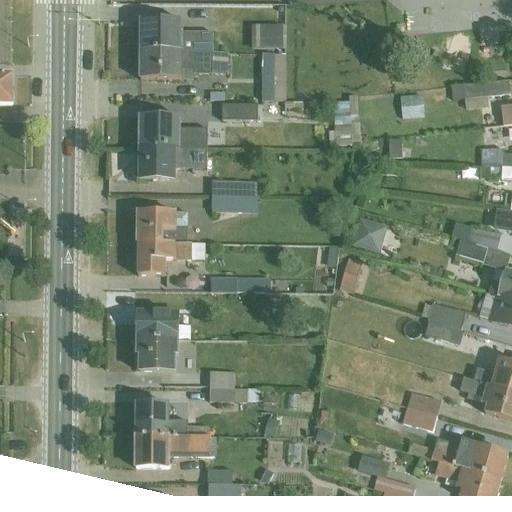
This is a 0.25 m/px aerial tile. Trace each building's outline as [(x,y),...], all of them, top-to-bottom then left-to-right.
[(141,54),(213,54),(213,34),(184,34),(184,22),(141,22),(141,54)] [(284,28),(252,27),(251,51),(283,52),(284,28)] [(213,54),(141,54),(141,82),(183,82),(183,70),(195,71),(195,76),(228,76),(228,54),(213,54)] [(285,57),(262,55),(262,102),(274,102),(274,104),(285,104),(285,57)] [(183,70),(183,82),(195,82),(195,76),(195,71),(183,70)] [(0,107),(13,107),(13,77),(0,77),(0,107)] [(509,83),(451,89),(453,103),(465,102),(466,112),(489,110),(488,99),(511,97),(509,83)] [(422,96),(401,99),(403,122),(425,119),(422,96)] [(350,104),(351,147),(361,147),(361,142),(370,142),(370,129),(359,129),(357,97),(349,98),(350,104)] [(351,147),(350,104),(333,104),(335,148),(351,147)] [(257,108),(222,107),(222,122),(257,123),(257,108)] [(511,126),(511,107),(502,109),(504,127),(511,126)] [(140,150),(208,151),(207,131),(181,131),(181,119),(140,118),(140,150)] [(503,140),(503,130),(480,130),(480,140),(503,140)] [(402,142),(389,141),(389,160),(402,160),(402,142)] [(208,151),(140,150),(140,182),(176,182),(176,170),(193,170),(193,174),(207,174),(208,151)] [(481,169),(511,170),(511,157),(504,157),(504,152),(482,151),(481,169)] [(277,170),(298,170),(298,159),(278,159),(277,170)] [(511,170),(481,169),(480,181),(489,181),(489,182),(511,183),(511,170)] [(318,175),(318,200),(343,200),(343,175),(318,175)] [(213,199),(258,200),(258,183),(213,183),(213,199)] [(258,200),(213,199),(213,214),(251,214),(251,217),(258,217),(258,200)] [(134,203),(113,203),(114,214),(135,214),(134,203)] [(511,213),(511,214),(498,212),(495,232),(511,234),(511,213)] [(177,230),(177,214),(139,214),(139,246),(187,246),(188,230),(177,230)] [(177,230),(188,230),(188,215),(177,214),(177,230)] [(360,221),(353,248),(380,256),(388,229),(360,221)] [(462,242),(511,257),(511,256),(511,241),(456,225),(452,239),(462,242)] [(511,257),(462,242),(457,257),(484,264),(483,267),(497,270),(489,296),(511,302),(511,272),(507,271),(511,257)] [(187,246),(139,246),(138,278),(167,278),(167,262),(207,263),(207,246),(187,246)] [(349,260),(340,292),(353,296),(363,264),(349,260)] [(266,281),(212,280),(212,294),(265,295),(266,281)] [(511,302),(489,296),(487,295),(479,320),(511,329),(511,302)] [(306,323),(326,324),(327,304),(307,304),(306,323)] [(428,323),(461,333),(466,316),(433,306),(428,323)] [(180,343),(180,327),(180,314),(138,314),(138,342),(180,343)] [(461,333),(428,323),(424,337),(460,347),(464,334),(461,333)] [(180,327),(180,343),(191,343),(191,327),(180,327)] [(180,343),(138,342),(137,356),(140,356),(140,374),(176,374),(176,357),(180,357),(180,343)] [(474,383),(511,394),(511,364),(498,360),(494,376),(477,371),(474,383)] [(211,390),(235,391),(235,375),(211,374),(211,390)] [(511,394),(474,383),(465,380),(461,393),(468,395),(483,400),(482,406),(487,407),(485,415),(511,423),(511,394)] [(235,391),(211,390),(211,404),(264,405),(264,391),(235,391)] [(408,409),(438,418),(442,404),(412,395),(408,409)] [(483,400),(468,395),(467,401),(482,406),(483,400)] [(300,399),(283,400),(285,414),(301,413),(300,399)] [(137,438),(209,438),(210,429),(187,428),(187,423),(170,423),(170,406),(137,406),(137,438)] [(438,418),(408,409),(406,413),(391,409),(387,420),(433,434),(438,418)] [(319,414),(318,422),(320,423),(320,426),(331,427),(332,414),(322,413),(322,414),(319,414)] [(269,421),(265,436),(275,439),(280,424),(269,421)] [(319,432),(316,442),(331,446),(334,436),(319,432)] [(209,438),(137,438),(136,470),(170,470),(170,459),(210,460),(210,459),(217,459),(218,439),(209,438)] [(439,464),(501,482),(509,456),(493,451),(494,447),(484,444),(483,448),(463,442),(461,448),(438,441),(434,454),(430,453),(431,450),(413,445),(410,456),(439,464)] [(385,495),(412,503),(416,489),(387,480),(391,466),(363,457),(358,473),(377,479),(373,492),(385,495)] [(501,482),(439,464),(435,478),(446,481),(445,487),(461,492),(459,500),(493,509),(501,482)] [(209,486),(241,487),(241,475),(233,475),(233,472),(208,472),(208,486),(209,486)] [(275,490),(290,490),(290,474),(275,475),(275,490)] [(241,487),(209,486),(209,502),(241,503),(241,487)] [(409,511),(412,503),(385,495),(381,508),(395,511),(409,511)]
